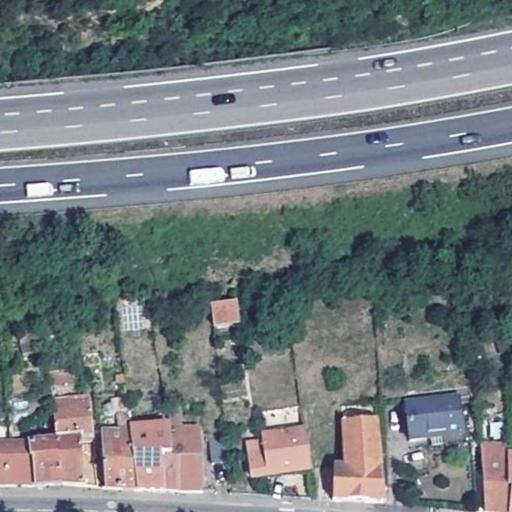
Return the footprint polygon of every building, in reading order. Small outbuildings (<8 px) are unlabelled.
[(235,301),(211,304),(213,326),(237,323),(235,301)] [(42,354),(36,330),(18,335),(24,359),(42,354)] [(227,342),(219,343),(220,355),(228,354),(227,342)] [(47,375),(49,386),(88,382),(85,369),(47,375)] [(136,491),(130,438),(129,433),(130,431),(124,387),(117,387),(120,412),(115,411),(117,432),(102,433),(106,487),(136,491)] [(52,401),(56,437),(62,436),(81,433),(81,434),(94,433),(90,394),(52,401)] [(462,404),(413,408),(415,441),(465,438),(462,404)] [(184,428),(183,414),(169,416),(170,419),(171,428),(184,428)] [(386,503),(382,424),(346,424),(345,468),(334,468),(333,502),(386,503)] [(29,429),(31,443),(41,442),(40,428),(29,429)] [(176,458),(180,492),(203,492),(200,428),(184,428),(171,428),(173,439),(176,458)] [(308,459),(304,431),(261,436),(262,441),(249,442),(251,478),(310,472),(308,459)] [(56,437),(56,441),(59,441),(62,484),(85,486),(85,476),(91,475),(89,459),(83,459),(82,441),(81,434),(81,433),(62,436),(56,437)] [(81,434),(82,441),(95,440),(94,433),(81,434)] [(229,463),(226,437),(209,439),(212,465),(229,463)] [(173,439),(130,438),(136,491),(150,491),(162,492),(160,460),(176,458),(173,439)] [(41,442),(31,443),(32,458),(34,460),(35,486),(43,486),(62,484),(59,441),(56,441),(41,442)] [(0,442),(0,485),(27,486),(35,486),(34,460),(32,458),(31,443),(0,442)] [(495,449),(474,448),(474,458),(494,457),(495,449)] [(167,492),(180,492),(176,458),(160,460),(162,492),(167,492)] [(483,461),(485,511),(509,511),(510,461),(483,461)]
